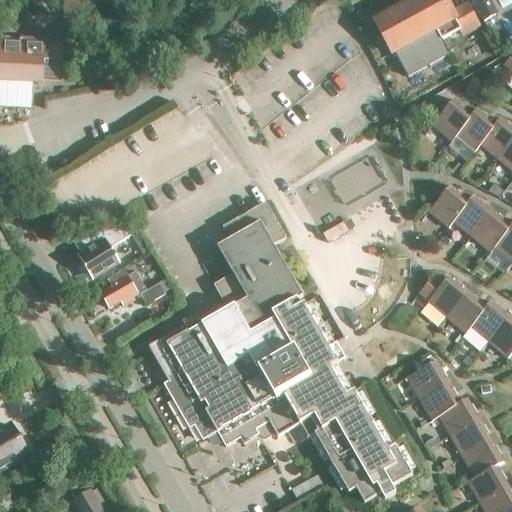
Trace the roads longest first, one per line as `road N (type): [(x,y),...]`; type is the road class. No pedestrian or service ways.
road 1 (tertiary): [(186,511),(0,186)]
road 2 (tertiary): [(0,140),(171,82),(280,0)]
